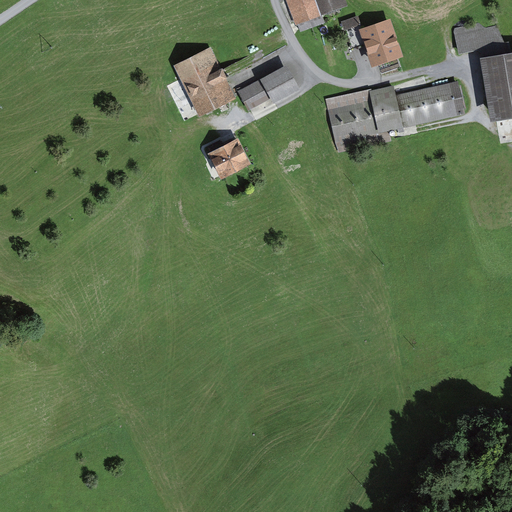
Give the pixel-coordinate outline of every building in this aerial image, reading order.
[(290,0),(298,19),(346,2),(345,0),(290,0)] [(392,17),(366,27),(378,60),(404,50),(392,17)] [(211,45),(178,61),(201,110),(235,94),(227,77),(211,45)] [(511,50),(486,55),(497,116),(511,113),(511,50)] [(244,88),(254,108),(300,85),(290,65),(244,88)] [(356,92),(330,97),(341,147),(390,136),(388,126),(465,109),(458,80),(395,94),(393,83),(356,92)] [(237,139),(212,152),(222,172),(247,159),(237,139)]
